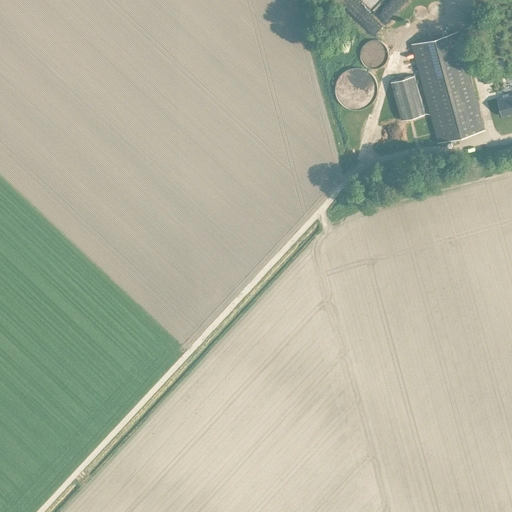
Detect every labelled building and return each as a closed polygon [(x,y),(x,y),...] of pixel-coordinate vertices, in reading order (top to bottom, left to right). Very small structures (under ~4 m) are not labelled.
[(409,43),(435,140),(481,127),(455,30),(409,43)] [(382,44),(381,43),(380,42),(379,41),(378,40),(376,39),(375,39),(374,38),(372,38),(371,38),(369,38),(368,38),(367,38),(366,39),(365,39),(363,40),(362,41),(360,42),(359,44),(358,45),(357,47),(356,49),(356,51),(356,53),(357,56),(357,58),(358,59),(359,61),(361,63),(363,64),(365,65),(366,66),(368,66),(370,66),(372,66),(374,66),(376,65),(378,64),(380,63),(381,61),(382,60),(384,57),(384,55),(385,54),(385,52),(384,50),(384,48),(384,47),(383,46),(382,44)] [(477,69),(481,82),(487,81),(483,67),(477,69)] [(371,80),(370,78),(368,76),(366,74),(364,73),(362,72),(360,71),(358,71),(356,70),(354,70),(352,70),(350,70),(348,71),(347,71),(345,72),(343,73),(341,75),(338,76),(336,79),(335,81),(334,84),(333,87),(332,90),(332,93),(333,96),(334,99),(335,102),(337,105),(339,107),(342,109),(345,111),(348,112),(350,112),(353,113),(356,113),(359,112),(362,111),(365,109),(367,107),(370,105),(371,102),(373,99),(374,96),(374,94),(375,91),(374,88),(374,86),(373,84),(372,82),(371,80)] [(387,80),(398,119),(421,112),(410,74),(387,80)] [(494,97),(499,114),(511,110),(511,92),(495,98),(495,97),(494,97)]
